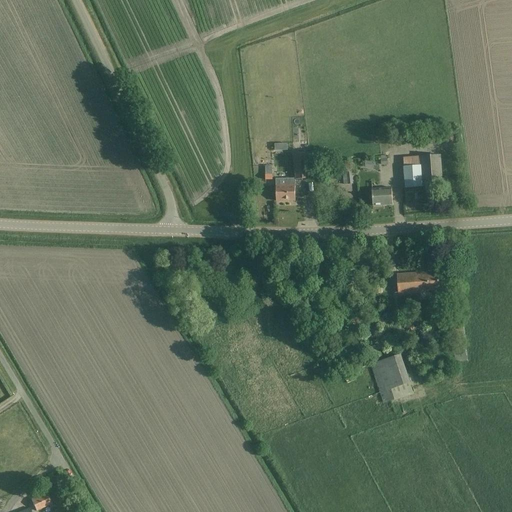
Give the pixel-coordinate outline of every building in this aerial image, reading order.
[(310,153),(297,153),(297,179),(310,179),(310,153)] [(405,160),(407,188),(443,186),(441,156),(420,157),(420,159),(405,160)] [(353,185),(352,172),(343,173),(344,185),(353,185)] [(276,180),(276,187),(277,202),(296,201),(295,186),(295,179),(276,180)] [(392,189),(372,190),(373,207),(393,205),(392,189)] [(397,275),(398,285),(399,295),(421,293),(421,298),(430,298),(430,291),(440,291),(440,284),(439,274),(428,275),(429,273),(397,275)] [(368,330),(363,314),(346,320),(351,336),(368,330)] [(429,340),(419,314),(405,320),(415,346),(429,340)] [(440,332),(457,327),(455,319),(437,324),(440,332)] [(413,395),(400,355),(370,365),(383,405),(413,395)] [(46,494),(32,501),(37,511),(51,504),(46,494)]
